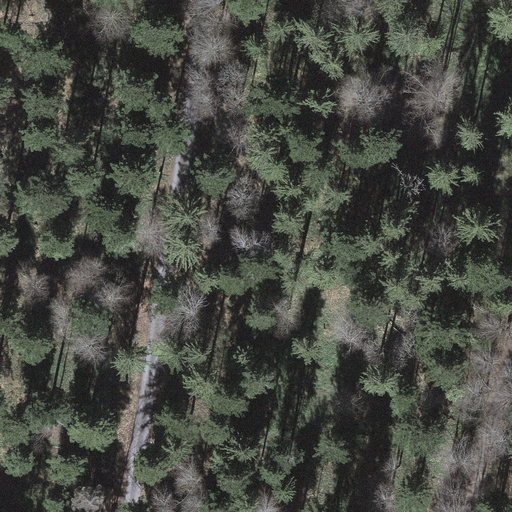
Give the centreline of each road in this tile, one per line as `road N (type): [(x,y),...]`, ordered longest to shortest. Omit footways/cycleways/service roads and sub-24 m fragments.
road 1 (track): [(207,0),(136,511)]
road 2 (track): [(511,384),(477,511)]
